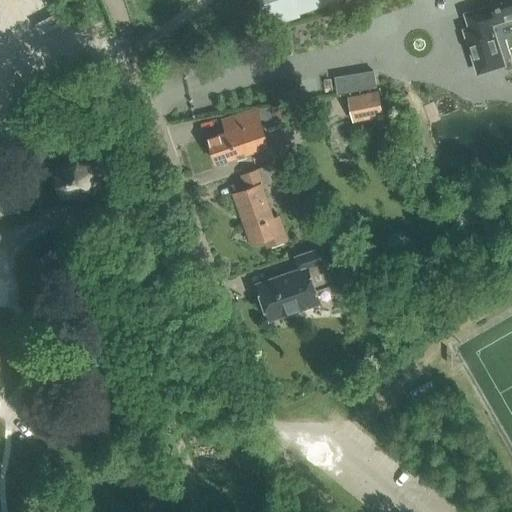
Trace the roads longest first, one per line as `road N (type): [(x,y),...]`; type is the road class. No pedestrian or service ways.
road 1 (unclassified): [(332,511),(291,477),(266,430),(110,0)]
road 2 (unknown): [(151,112),(343,46)]
